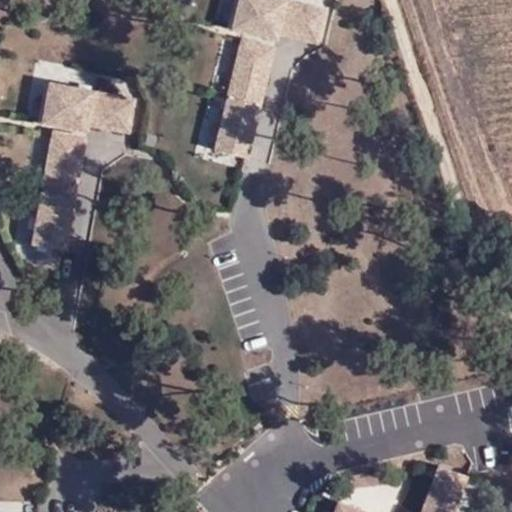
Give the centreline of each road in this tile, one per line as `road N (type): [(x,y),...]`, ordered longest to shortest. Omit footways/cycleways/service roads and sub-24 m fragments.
road 1 (track): [(511,319),(447,173),(391,0)]
road 2 (unknown): [(290,469),(276,323),(247,200)]
